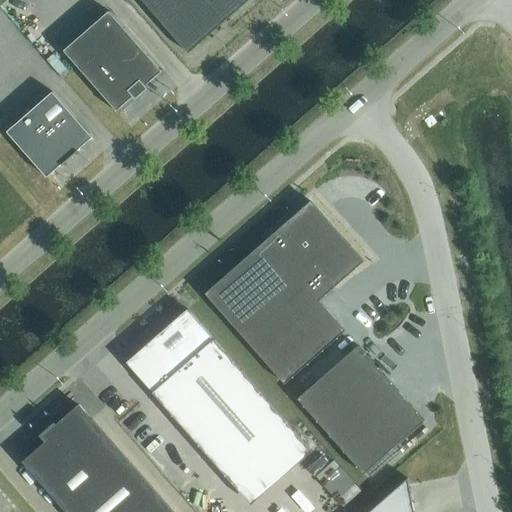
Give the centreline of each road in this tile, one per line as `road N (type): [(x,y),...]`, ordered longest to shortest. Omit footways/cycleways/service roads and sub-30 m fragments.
road 1 (unclassified): [(356,103),(0,415)]
road 2 (unclassified): [(356,103),(421,202),(490,511)]
road 3 (unclassified): [(0,277),(315,0)]
road 4 (unclassified): [(478,0),(356,103)]
